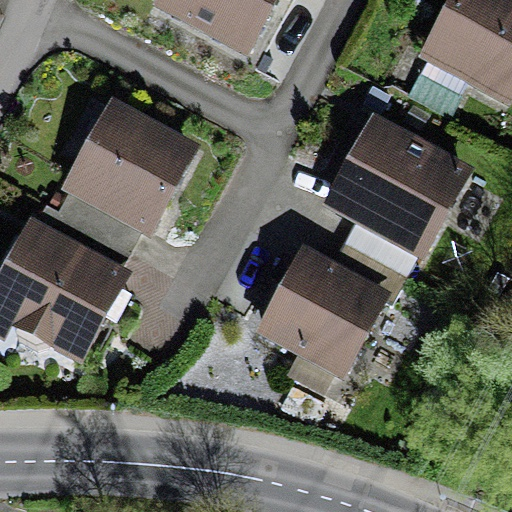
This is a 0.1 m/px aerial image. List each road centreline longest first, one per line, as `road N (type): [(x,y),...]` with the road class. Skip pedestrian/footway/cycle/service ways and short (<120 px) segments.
road 1 (secondary): [(0,469),(134,462),(242,472),(365,511)]
road 2 (residential): [(28,8),(286,130)]
road 3 (residential): [(286,130),(190,305)]
road 4 (residential): [(286,130),(353,0)]
